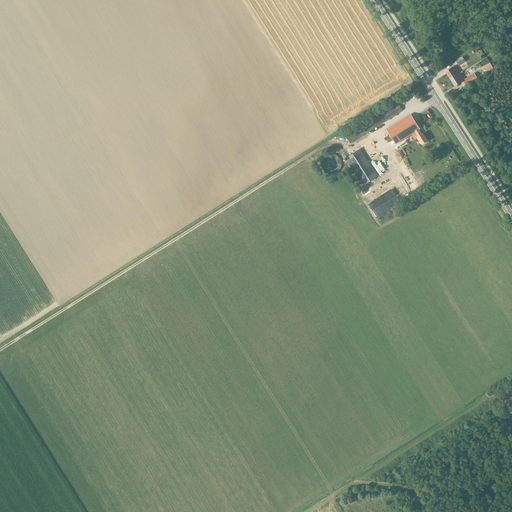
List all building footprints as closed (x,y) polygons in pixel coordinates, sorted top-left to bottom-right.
[(456,61),(458,66),(465,61),(463,57),(456,61)] [(459,73),(454,66),(445,71),(450,79),(459,73)] [(460,82),(462,78),(459,73),(450,79),(455,86),(461,82),(460,82)] [(462,81),(465,85),(472,81),(469,76),(462,81)] [(349,143),(402,110),(397,103),(367,122),(366,121),(344,135),(349,143)] [(422,144),(427,141),(422,133),(421,134),(419,130),(420,129),(410,114),(386,129),(396,144),(415,132),(418,136),(417,137),(422,144)] [(370,157),(379,151),(372,140),(363,145),(370,157)] [(362,185),(364,184),(377,176),(360,149),(345,158),(362,185)] [(379,154),(389,169),(394,166),(385,151),(379,154)] [(341,165),(341,164),(341,163),(341,162),(341,161),(340,160),(340,159),(340,158),(339,157),(338,157),(338,156),(337,155),(336,155),(335,154),(334,154),(333,154),(332,154),(331,154),(330,154),(329,154),(328,154),(327,154),(326,155),(325,156),(324,156),(323,157),(323,158),(322,159),(322,160),(322,161),(321,161),(321,162),(321,163),(321,164),(321,165),(321,167),(322,167),(322,168),(322,169),(323,170),(324,171),(325,172),(326,173),(327,173),(328,173),(329,174),(330,174),(331,174),(332,174),(333,174),(334,173),(335,173),(336,173),(336,172),(337,172),(338,171),(339,170),(340,169),(340,168),(341,167),(341,166),(341,165)] [(389,200),(386,194),(367,204),(371,210),(389,200)]
